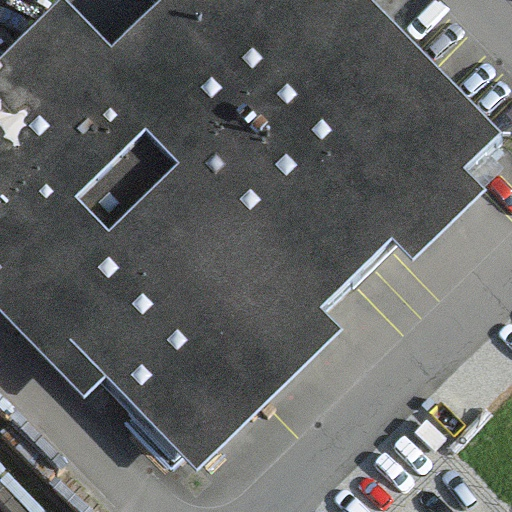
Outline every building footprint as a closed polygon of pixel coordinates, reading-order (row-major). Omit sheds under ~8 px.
[(175,0),(169,6),(276,114),(376,15),(361,0),(175,0)] [(79,95),(186,203),(238,152),(276,114),(169,6),(113,61),(79,95)] [(0,77),(0,173),(17,156),(125,264),(186,203),(79,95),(113,61),(65,13),(0,77)] [(276,114),(238,152),(359,274),(393,241),(414,262),(482,195),(462,174),(499,138),(376,15),(276,114)] [(186,203),(125,264),(187,326),(268,408),(348,329),(326,307),(359,274),(238,152),(186,203)] [(0,313),(37,350),(125,264),(17,156),(0,173),(0,264),(4,269),(0,273),(0,313)] [(110,382),(120,392),(187,326),(125,264),(37,350),(89,403),(110,382)] [(268,408),(187,326),(120,392),(201,474),(268,408)]
